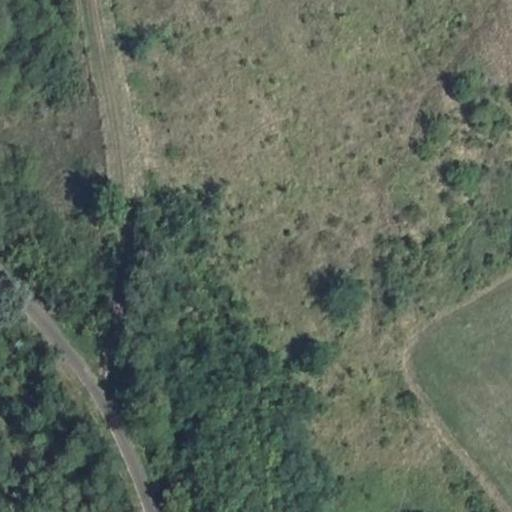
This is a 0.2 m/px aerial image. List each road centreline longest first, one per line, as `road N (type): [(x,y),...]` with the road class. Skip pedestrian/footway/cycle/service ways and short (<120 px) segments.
road 1 (track): [(97,0),(121,242),(96,342),(103,414)]
road 2 (unclassified): [(0,279),(127,449),(150,511)]
